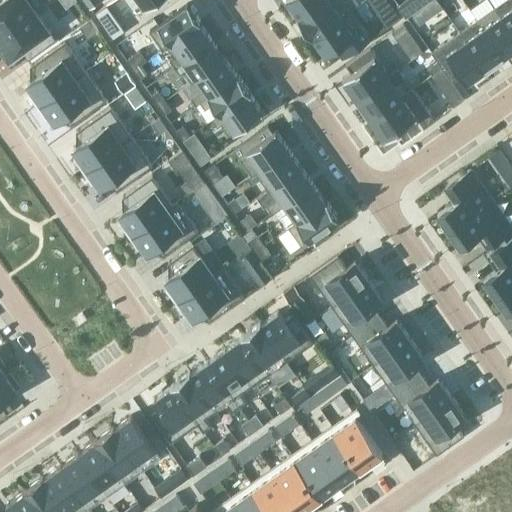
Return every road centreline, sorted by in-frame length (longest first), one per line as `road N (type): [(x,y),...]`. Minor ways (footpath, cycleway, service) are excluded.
road 1 (residential): [(0,125),(155,348),(81,399)]
road 2 (residential): [(373,196),(511,393)]
road 3 (residential): [(236,0),(373,196)]
road 4 (residential): [(373,196),(511,97)]
road 5 (residential): [(386,511),(511,423)]
road 6 (residential): [(0,283),(81,399)]
